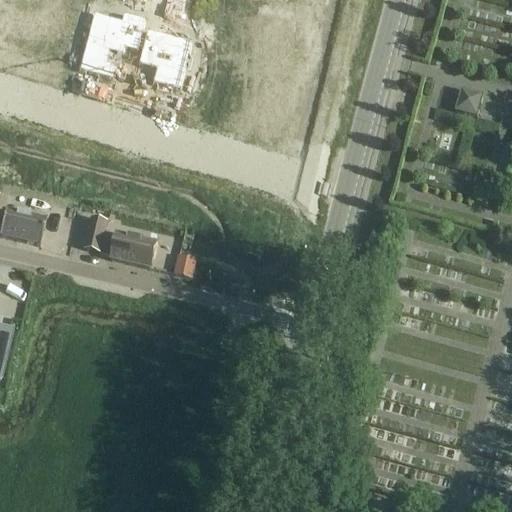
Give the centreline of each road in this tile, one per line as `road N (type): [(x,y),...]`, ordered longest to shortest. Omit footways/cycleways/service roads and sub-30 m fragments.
road 1 (residential): [(0,91),(345,195)]
road 2 (residential): [(311,322),(0,249)]
road 3 (tertiary): [(345,195),(397,0)]
road 4 (tertiary): [(261,511),(311,322)]
road 5 (tertiary): [(311,322),(345,195)]
